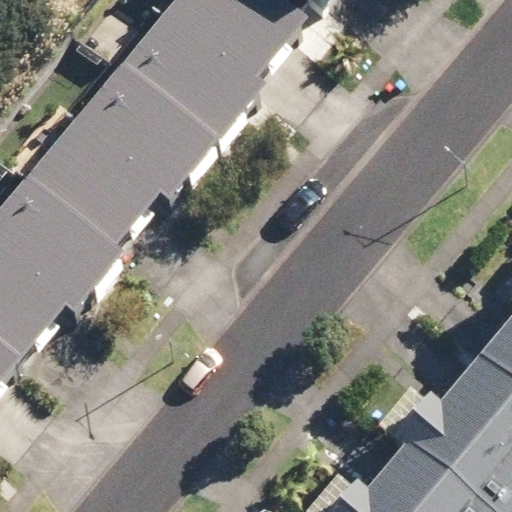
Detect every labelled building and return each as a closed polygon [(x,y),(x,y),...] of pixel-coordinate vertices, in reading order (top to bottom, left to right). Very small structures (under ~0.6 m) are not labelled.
[(280,0),(188,0),(130,69),(229,151),(275,97),(265,89),(316,29),(280,0)] [(316,0),(332,13),(342,0),(316,0)] [(130,69),(35,183),(124,256),(167,206),(176,214),(229,151),(130,69)] [(35,183),(0,223),(0,347),(30,373),(74,322),(81,327),(133,265),(124,256),(35,183)] [(511,511),(511,334),(450,405),(426,384),(388,427),(423,457),(388,497),(356,469),(318,511),(511,511)] [(0,347),(0,408),(30,373),(0,347)]
